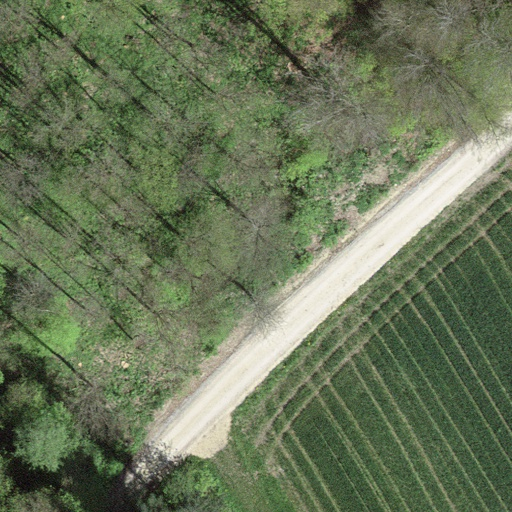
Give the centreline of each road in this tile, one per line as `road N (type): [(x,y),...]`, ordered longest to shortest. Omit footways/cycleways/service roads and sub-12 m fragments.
road 1 (track): [(511,114),(146,423)]
road 2 (track): [(146,423),(50,511)]
